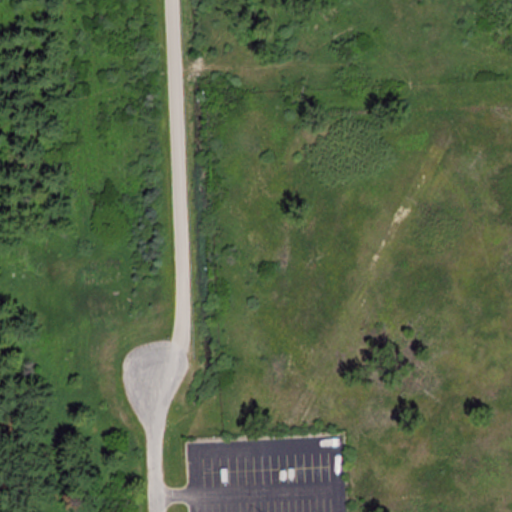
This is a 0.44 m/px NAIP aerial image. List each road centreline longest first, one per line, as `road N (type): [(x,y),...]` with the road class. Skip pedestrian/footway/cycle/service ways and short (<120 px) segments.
road 1 (residential): [(179,349),(174,0)]
road 2 (residential): [(155,511),(156,403),(179,349)]
